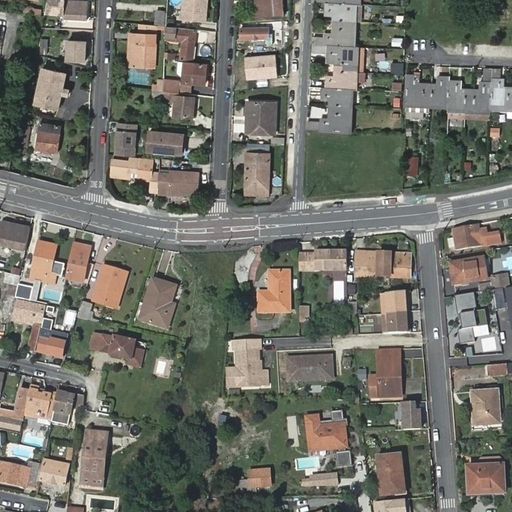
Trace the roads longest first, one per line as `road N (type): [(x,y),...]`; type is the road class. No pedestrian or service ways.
road 1 (unclassified): [(424,213),(450,511)]
road 2 (residential): [(219,229),(229,0)]
road 3 (residential): [(299,224),(307,0)]
road 4 (residential): [(96,214),(105,0)]
road 5 (tertiary): [(424,213),(299,224)]
road 6 (tertiary): [(219,229),(96,214)]
